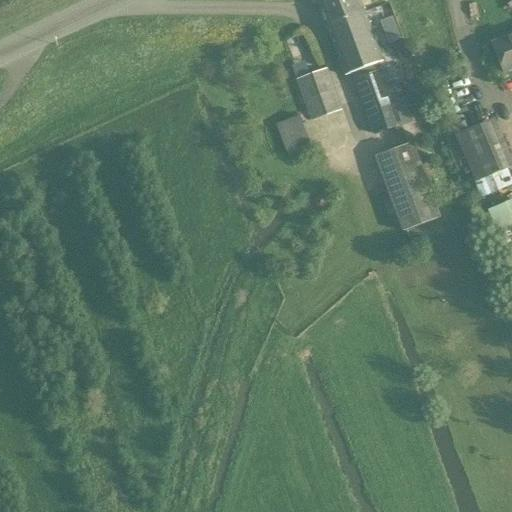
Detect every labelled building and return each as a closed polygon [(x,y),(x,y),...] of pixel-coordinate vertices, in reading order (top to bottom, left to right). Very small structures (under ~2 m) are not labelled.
[(360,0),(320,0),(318,1),(345,75),(383,61),(360,0)] [(393,17),(381,22),(384,29),(396,25),(393,17)] [(511,37),(509,38),(508,36),(492,42),(504,72),(511,69),(511,37)] [(312,119),(341,108),(327,69),(298,80),(312,119)] [(374,137),(385,133),(402,127),(382,71),(354,81),(374,137)] [(300,116),(276,125),(288,157),(312,148),(300,116)] [(456,136),(476,183),(507,170),(488,123),(456,136)] [(439,218),(441,217),(412,143),(375,158),(403,232),(406,231),(439,218)] [(511,200),(487,212),(497,234),(511,227),(511,200)] [(445,232),(439,218),(406,231),(412,244),(445,232)]
